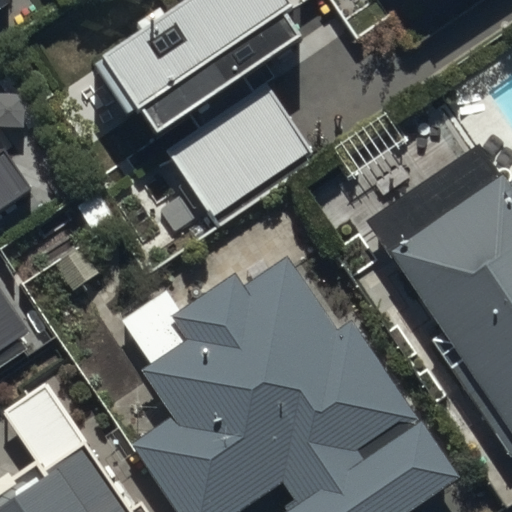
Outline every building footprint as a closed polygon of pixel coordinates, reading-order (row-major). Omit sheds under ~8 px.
[(148,0),(96,36),(149,112),(291,15),(280,0),(148,0)] [(312,145),(265,77),(168,143),(214,212),(312,145)] [(0,353),(30,333),(0,289),(0,205),(29,186),(5,150),(0,153),(0,353)] [(511,195),(506,188),(499,192),(477,160),(369,233),(511,443),(511,195)] [(337,341),(289,270),(246,299),(238,287),(183,324),(167,300),(123,330),(154,374),(144,381),(174,427),(136,453),(175,511),(255,511),(285,492),(298,511),(434,511),(461,494),(351,332),(337,341)] [(126,511),(83,447),(46,473),(42,467),(16,485),(9,475),(0,481),(0,511),(126,511)]
